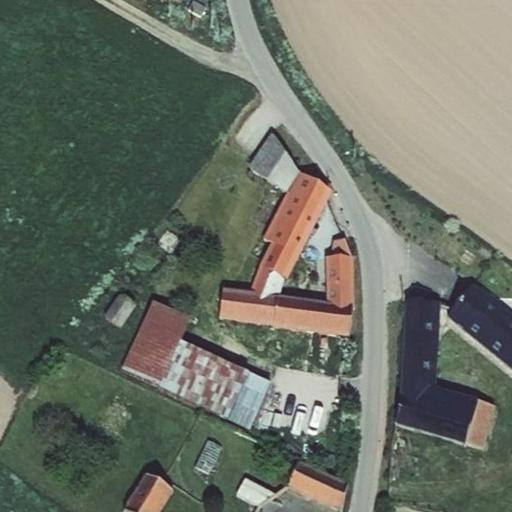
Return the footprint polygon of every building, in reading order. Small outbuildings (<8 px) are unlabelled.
[(194,4),(189,13),(201,20),(207,11),(194,4)] [(288,197),(301,176),(276,139),(273,137),(249,170),(288,197)] [(353,262),(346,243),(334,244),(332,262),(327,262),(327,289),(328,309),(279,301),(287,283),(334,195),(301,176),(288,197),(281,213),(279,212),(268,233),(247,276),(256,282),(249,296),(224,294),(220,323),(273,331),(332,341),(350,343),(354,314),(356,313),(354,261),(353,262)] [(327,289),(287,283),(279,301),(328,309),(327,289)] [(511,322),(473,291),(447,324),(511,376),(511,322)] [(122,333),(137,310),(120,299),(105,321),(122,333)] [(440,306),(405,304),(399,400),(403,401),(394,429),(466,449),(467,449),(478,405),(478,403),(436,392),(440,306)] [(273,388),(182,348),(192,325),(155,305),(123,375),(251,435),(273,388)] [(332,341),(273,331),(270,359),(328,368),(332,341)] [(496,410),(478,405),(467,449),(484,453),(496,410)] [(222,451),(209,443),(195,470),(209,477),(222,451)] [(343,511),(348,486),(300,465),(289,491),(334,511),(343,511)] [(148,477),(124,511),(166,511),(177,496),(148,477)] [(277,499),(246,480),(237,498),(260,510),(277,499)]
